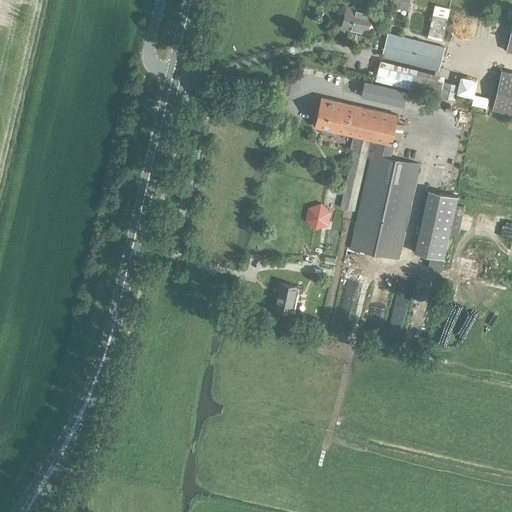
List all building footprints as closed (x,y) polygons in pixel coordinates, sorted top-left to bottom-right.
[(390,0),(389,6),(406,10),(407,11),(409,0),(390,0)] [(432,15),(431,18),(428,36),(442,39),(449,8),(435,5),(432,15)] [(366,34),(368,25),(371,12),(346,6),(341,27),(366,34)] [(388,33),(382,56),(438,70),(444,47),(388,33)] [(379,65),(376,79),(439,95),(439,96),(455,99),(459,83),(443,79),(444,75),(381,60),(379,65)] [(511,72),(501,70),(491,109),(511,114),(511,72)] [(407,90),(369,81),(364,80),(361,96),(365,97),(404,106),(405,99),(407,90)] [(398,259),(414,184),(419,164),(390,157),(393,144),(391,144),(397,115),(321,97),(315,127),(353,136),(350,149),(353,150),(351,162),(340,207),(354,210),(366,157),(370,158),(349,247),(398,259)] [(457,196),(438,192),(427,189),(413,252),(431,256),(443,259),(457,196)] [(328,224),(330,212),(321,203),(308,207),(306,220),(315,229),(328,224)] [(428,268),(440,271),(443,259),(431,256),(428,268)] [(279,290),(275,308),(291,311),(296,286),(279,282),(277,289),(279,290)]
